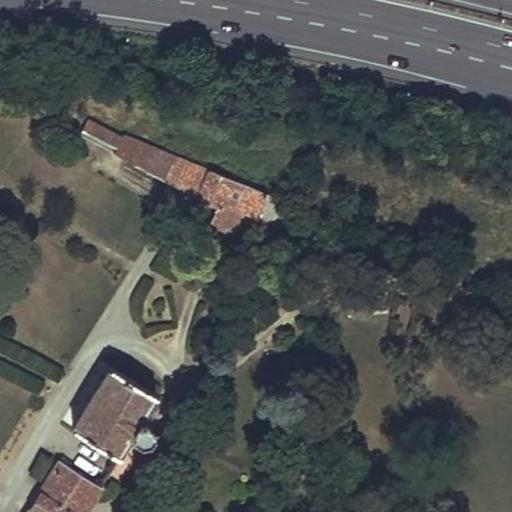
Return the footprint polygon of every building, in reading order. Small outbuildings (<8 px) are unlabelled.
[(43,100),(40,106),(53,111),(56,105),(43,100)] [(122,135),(87,118),(79,134),(212,203),(218,206),(210,223),(233,234),(243,210),(257,216),(258,213),(266,194),(123,133),(122,135)] [(266,194),(258,213),(267,217),(276,222),(284,202),(266,194)] [(111,366),(73,427),(119,456),(131,436),(139,442),(148,440),(153,433),(152,426),(146,420),(141,420),(157,394),(111,366)] [(84,511),(88,506),(88,505),(100,488),(59,462),(26,511),(84,511)]
